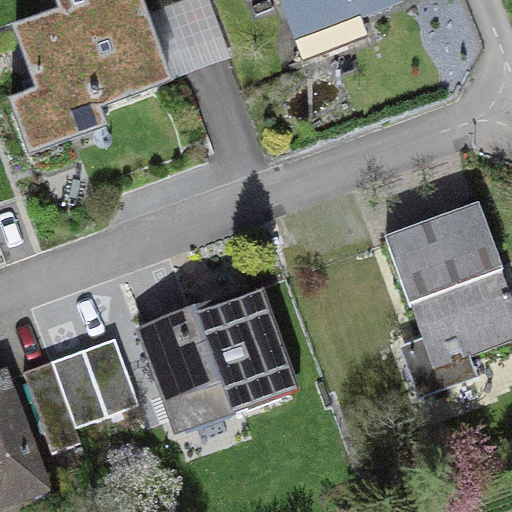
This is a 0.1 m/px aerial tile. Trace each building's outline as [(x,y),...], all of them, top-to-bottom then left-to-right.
[(14,101),(32,150),(99,125),(93,108),(161,84),(137,17),(129,0),(126,0),(17,40),(36,93),(14,101)] [(186,0),(137,17),(161,84),(232,59),(211,0),(186,0)] [(352,18),(393,2),(392,0),(276,0),(299,60),(359,37),(352,18)] [(499,277),(474,211),(382,245),(407,311),(409,311),(422,347),(400,355),(417,400),(469,381),(462,362),(511,343),(511,319),(497,278),(499,277)] [(206,319),(203,310),(134,335),(168,428),(234,404),(239,416),(284,400),(249,303),(206,319)] [(77,447),(72,433),(135,410),(111,344),(84,354),(48,367),(35,372),(20,378),(49,457),(77,447)] [(0,506),(40,491),(0,385),(0,506)]
